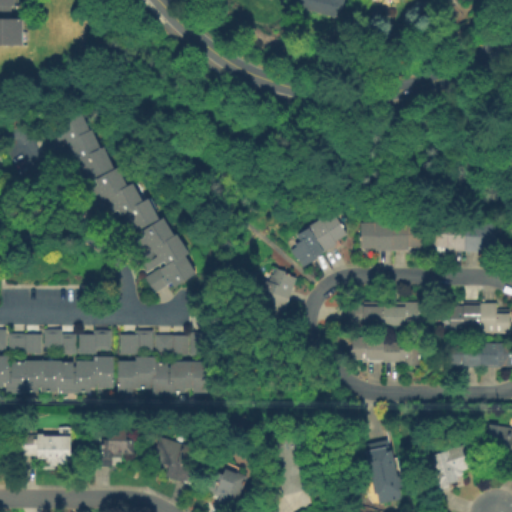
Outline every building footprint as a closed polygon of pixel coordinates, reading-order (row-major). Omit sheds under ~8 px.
[(294,6),(295,0),(343,0),(342,6),(338,5),(335,17),(294,6)] [(0,45),(20,45),(20,18),(0,17),(0,45)] [(73,188),(64,170),(83,161),(82,159),(78,160),(76,155),(57,164),(51,150),(49,151),(42,135),(58,127),(56,122),(81,110),(89,129),(91,128),(100,148),(104,146),(114,168),(73,188)] [(119,240),(111,225),(128,216),(126,212),(120,215),(118,209),(100,219),(94,206),(87,209),(79,194),(97,185),(95,180),(117,168),(126,186),(132,183),(142,201),(147,198),(158,219),(119,240)] [(302,265),(297,256),(295,257),(290,250),(296,246),(295,244),(300,240),(297,235),(309,228),(308,226),(320,218),(321,220),(334,213),(346,233),(334,241),(336,245),(302,265)] [(174,286),(171,282),(155,292),(145,276),(159,268),(160,269),(166,265),(163,261),(146,272),(138,259),(136,261),(127,247),(145,236),(142,231),(163,218),(174,235),(176,233),(188,253),(185,255),(196,272),(174,286)] [(362,246),(362,223),(375,223),(375,222),(394,222),(394,219),(406,219),(406,224),(421,224),(421,246),(408,246),(408,249),(374,249),(374,246),(362,246)] [(434,245),(434,228),(448,228),(448,224),(466,224),(466,219),(481,220),(480,225),(494,225),(494,247),(480,247),(480,250),(449,249),(449,245),(434,245)] [(296,277),(285,309),(289,310),(286,319),(260,310),(263,300),(256,298),(263,279),(269,281),(272,273),(274,274),(276,268),(285,271),(284,273),(296,277)] [(348,322),(348,304),(363,304),(363,307),(384,307),(384,301),(418,301),(418,323),(404,323),(404,325),(363,325),(363,321),(348,322)] [(450,331),(451,306),(463,306),(463,302),(496,302),(496,309),(509,309),(508,332),(450,331)] [(45,348),(45,329),(62,329),(62,334),(76,334),(75,353),(59,353),(59,349),(45,349),(45,348)] [(79,349),(79,334),(94,334),(94,330),(109,330),(109,348),(96,348),(96,353),(79,353),(79,349)] [(121,350),(121,334),(136,334),(136,330),(152,330),(152,348),(139,348),(139,355),(121,355),(121,350)] [(191,353),(190,332),(207,332),(207,353),(191,353)] [(9,346),(9,333),(24,333),(24,334),(40,334),(40,353),(9,353),(9,346)] [(156,352),(156,335),(187,335),(187,355),(156,354),(156,352)] [(353,357),(353,336),(366,337),(384,338),(383,343),(418,343),(418,365),(403,364),(403,361),(383,361),(383,359),(366,359),(366,357),(353,357)] [(449,362),(449,343),(502,344),(502,342),(511,342),(511,354),(511,364),(496,363),(496,366),(449,365),(449,362)] [(0,355),(9,355),(8,370),(12,370),(12,361),(26,361),(26,360),(73,360),(73,371),(76,371),(76,361),(94,361),(94,356),(114,356),(113,387),(98,387),(98,382),(96,382),(95,387),(90,386),(90,391),(79,391),(79,393),(59,392),(59,391),(26,390),(26,393),(6,392),(6,382),(3,382),(3,386),(0,386),(0,355)] [(118,391),(118,360),(136,361),(136,356),(156,356),(155,363),(167,363),(167,371),(170,371),(171,362),(191,362),(208,362),(208,392),(193,392),(193,387),(185,387),(185,391),(173,391),(173,393),(153,393),(153,382),(150,382),(150,387),(132,387),(132,392),(118,391)] [(489,424),(498,425),(498,424),(511,426),(510,429),(511,429),(511,464),(509,464),(511,457),(484,453),(489,424)] [(283,495),(278,474),(281,474),(270,432),(298,425),(306,453),(303,454),(308,470),(299,472),(303,490),(283,495)] [(108,428),(126,428),(126,439),(133,439),(133,454),(122,454),(122,457),(111,457),(111,466),(93,466),(93,451),(101,451),(101,441),(108,441),(108,428)] [(18,434),(43,434),(43,435),(70,435),(70,464),(59,464),(59,466),(50,466),(50,462),(46,462),(46,459),(37,459),(37,456),(18,456),(18,434)] [(151,460),(159,436),(196,448),(191,462),(199,464),(193,485),(165,476),(167,471),(162,470),(163,464),(151,460)] [(399,499),(395,456),(389,457),(387,444),(363,447),(369,502),(399,499)] [(464,444),(471,467),(461,470),(463,474),(456,476),(458,481),(448,484),(449,486),(432,491),(426,470),(432,468),(428,455),(464,444)] [(202,489),(208,476),(210,477),(213,470),(222,474),(225,467),(247,476),(234,508),(217,501),(219,496),(202,489)]
